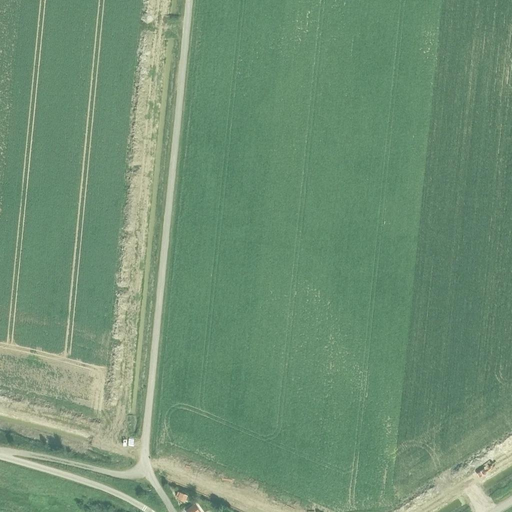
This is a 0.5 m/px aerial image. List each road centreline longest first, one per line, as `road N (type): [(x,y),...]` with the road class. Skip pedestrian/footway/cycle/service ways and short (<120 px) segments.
road 1 (unclassified): [(141,472),(189,0)]
road 2 (unclassified): [(0,455),(144,508)]
road 3 (unclassified): [(141,472),(0,452)]
